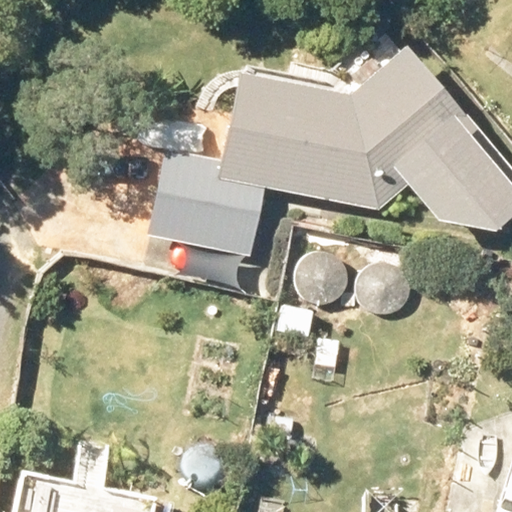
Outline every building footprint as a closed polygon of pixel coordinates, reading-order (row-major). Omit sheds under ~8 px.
[(159,149),(142,235),(244,255),(257,187),(373,210),(399,187),(431,223),(486,235),(511,211),(511,197),(511,196),(511,195),(511,175),(399,49),(376,69),(354,45),(325,71),(347,94),(343,98),(233,77),(217,161),(159,149)] [(414,263),(290,245),(283,300),(406,318),(414,263)] [(273,303),(268,332),(301,337),(306,308),(273,303)] [(236,321),(228,366),(250,370),(258,325),(236,321)] [(274,352),(271,370),(290,373),(293,355),(274,352)]
